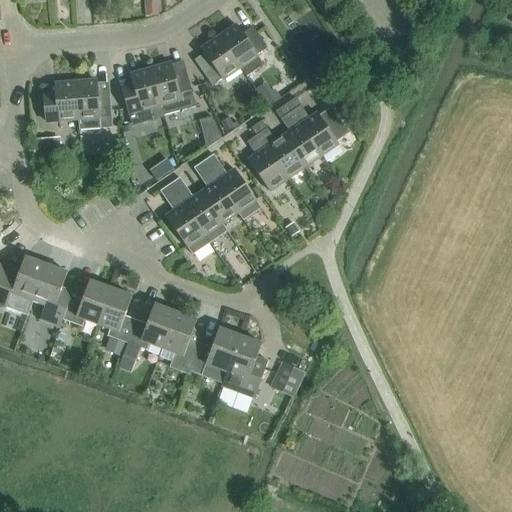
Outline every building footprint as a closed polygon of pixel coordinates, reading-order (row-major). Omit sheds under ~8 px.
[(144,1),(145,17),(158,16),(157,0),(144,1)] [(261,62),(256,56),(267,49),(252,28),(242,35),(237,27),(219,39),(239,68),(246,78),(259,69),(261,62)] [(212,87),(239,68),(219,39),(201,51),(207,59),(197,66),(212,87)] [(163,117),(183,112),(196,109),(185,72),(174,75),(171,65),(151,71),(163,117)] [(139,111),(143,123),(163,118),(163,117),(151,71),(130,77),(133,86),(121,89),(128,114),(139,111)] [(78,119),(79,132),(112,129),(109,91),(97,92),(97,82),(75,84),(78,119)] [(45,122),(78,119),(75,84),(54,86),(55,96),(43,97),(45,122)] [(275,113),(280,120),(290,114),(285,106),(275,113)] [(291,113),(320,156),(338,144),(336,143),(349,134),(331,108),(319,117),(317,114),(309,119),(300,107),(291,113)] [(303,168),(320,156),(291,113),(290,114),(280,120),(290,134),(283,139),(303,168)] [(206,149),(221,139),(211,118),(199,124),(206,149)] [(256,137),(267,130),(261,122),(251,129),(256,137)] [(256,137),(286,180),(303,168),(283,139),(276,143),(267,130),(256,137)] [(269,192),(286,180),(256,137),(247,143),(256,157),(248,162),(269,192)] [(59,139),(32,141),(34,165),(60,163),(59,139)] [(203,163),(237,213),(243,221),(260,209),(255,201),(235,171),(227,177),(213,156),(203,163)] [(174,159),(155,170),(161,179),(179,168),(174,159)] [(221,224),(237,213),(203,163),(194,169),(208,190),(201,195),(221,224)] [(170,186),(210,244),(227,232),(221,224),(201,195),(194,200),(179,179),(170,186)] [(192,256),(210,244),(170,186),(160,192),(174,213),(166,219),(186,248),(187,248),(192,256)] [(32,302),(46,266),(24,258),(17,277),(0,270),(0,306),(27,317),(32,302)] [(60,329),(62,321),(71,297),(60,293),(67,274),(46,266),(32,302),(45,307),(40,321),(60,329)] [(71,297),(62,321),(82,328),(85,322),(97,326),(110,290),(89,282),(82,301),(71,297)] [(104,355),(121,361),(136,321),(125,317),(132,298),(110,290),(97,326),(109,331),(107,337),(110,339),(104,355)] [(136,321),(121,361),(132,365),(138,349),(147,352),(149,345),(162,350),(175,314),(154,306),(147,325),(136,321)] [(189,376),(190,373),(200,345),(189,340),(196,321),(175,314),(162,350),(174,354),(169,369),(189,376)] [(190,373),(222,384),(240,337),(218,330),(211,349),(200,345),(190,373)] [(222,384),(221,388),(254,400),(267,363),(256,359),(261,345),(240,337),(222,384)] [(281,364),(270,388),(294,399),(305,375),(281,364)]
